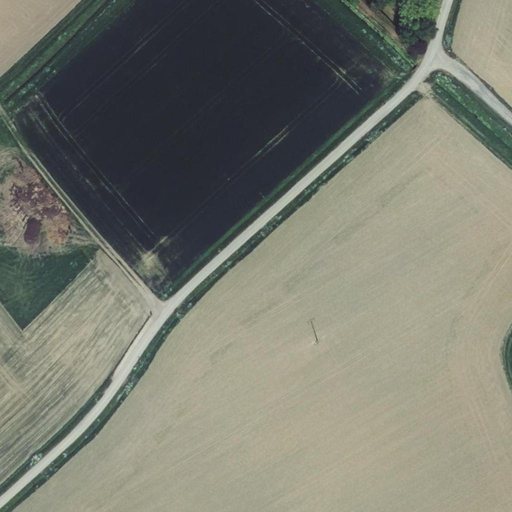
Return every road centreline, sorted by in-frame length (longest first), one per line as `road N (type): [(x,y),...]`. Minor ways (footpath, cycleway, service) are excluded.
road 1 (unclassified): [(448,0),(416,79),(173,303),(96,412),(0,502)]
road 2 (track): [(163,315),(0,118)]
